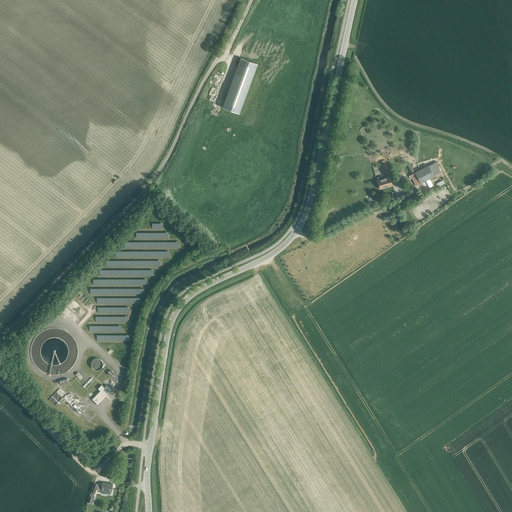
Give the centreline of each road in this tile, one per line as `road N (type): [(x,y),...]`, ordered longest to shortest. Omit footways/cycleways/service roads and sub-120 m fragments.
road 1 (tertiary): [(148,511),(146,472),(169,325),(187,297),(276,251),(299,225),(354,0)]
road 2 (unclassified): [(0,339),(152,179),(251,0)]
road 3 (track): [(125,441),(92,472),(0,382)]
